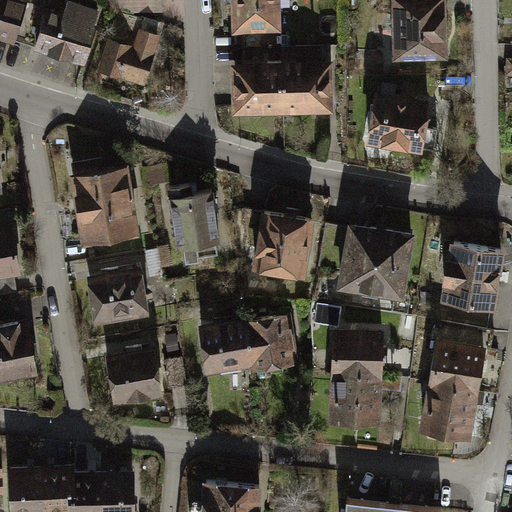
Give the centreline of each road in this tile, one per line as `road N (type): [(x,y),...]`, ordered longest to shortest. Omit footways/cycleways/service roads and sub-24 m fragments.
road 1 (residential): [(78,427),(35,102)]
road 2 (residential): [(180,438),(491,470)]
road 3 (residential): [(199,151),(331,185),(493,207)]
road 4 (residential): [(493,207),(488,0)]
road 5 (residential): [(35,102),(199,151)]
road 6 (residential): [(195,0),(199,151)]
